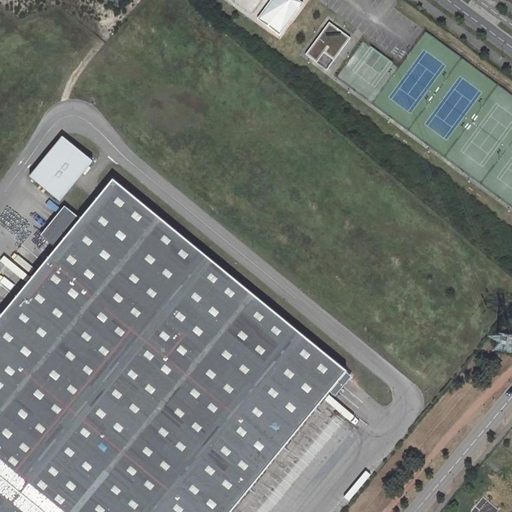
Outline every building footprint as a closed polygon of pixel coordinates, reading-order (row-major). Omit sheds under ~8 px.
[(266,27),(279,36),(299,8),(297,6),(300,3),(295,0),(270,0),(269,1),(271,2),(260,18),(268,24),(266,27)] [(328,25),(304,57),(316,65),(327,50),(338,57),(349,41),(328,25)] [(60,136),(27,176),(58,201),(90,161),(60,136)] [(0,314),(0,511),(228,511),(344,371),(111,180),(78,219),(54,249),(0,314)] [(62,206),(38,235),(54,249),(78,219),(62,206)]
